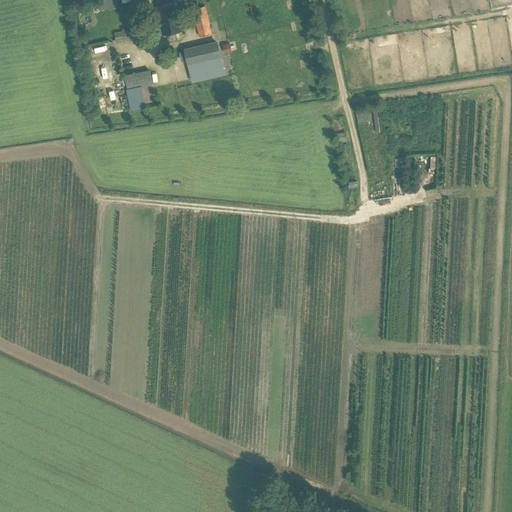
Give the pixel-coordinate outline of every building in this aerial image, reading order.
[(106,0),(104,0),(98,2),(100,9),(108,7),(106,0)] [(177,2),(156,7),(162,34),(183,30),(177,2)] [(205,6),(192,9),(199,37),(212,33),(205,6)] [(139,29),(114,33),(115,41),(141,38),(139,29)] [(243,48),(242,38),(233,39),(235,49),(243,48)] [(217,41),(184,49),(188,68),(221,60),(217,41)] [(230,43),(223,45),(225,54),(233,52),(230,43)] [(104,57),(113,54),(112,48),(102,50),(104,57)] [(305,52),(295,53),(296,63),(306,62),(305,52)] [(106,68),(116,67),(115,58),(98,61),(99,68),(106,67),(106,68)] [(221,60),(188,68),(191,80),(224,72),(221,60)] [(149,71),(124,77),(132,112),(144,110),(139,86),(152,83),(149,71)] [(354,120),(366,119),(365,104),(354,104),(354,120)] [(329,131),(319,133),(321,144),(332,142),(329,131)] [(334,189),(338,180),(329,176),(325,186),(334,189)]
